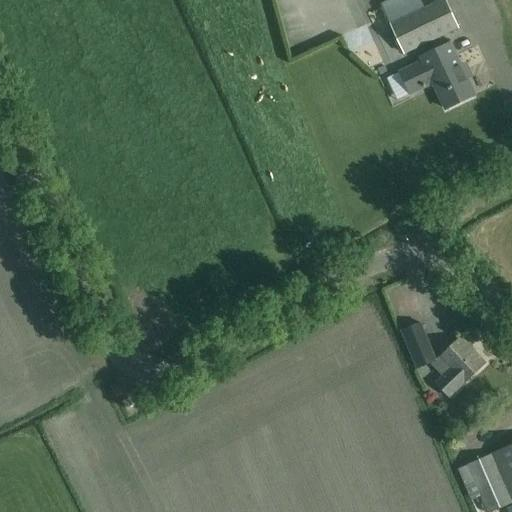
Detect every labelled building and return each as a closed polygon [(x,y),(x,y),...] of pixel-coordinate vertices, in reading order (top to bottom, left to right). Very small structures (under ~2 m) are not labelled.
[(445,0),(443,0),(391,25),(404,54),(459,28),(445,0)] [(446,110),(475,96),(451,44),(422,58),(424,62),(400,73),(410,95),(434,84),(446,110)] [(436,361),(431,349),(420,323),(402,331),(417,368),(436,361)] [(461,337),(432,366),(443,377),(436,384),(450,398),(486,363),(461,337)] [(477,511),(490,511),(511,502),(511,444),(466,464),(467,465),(458,469),(465,483),(477,511)]
